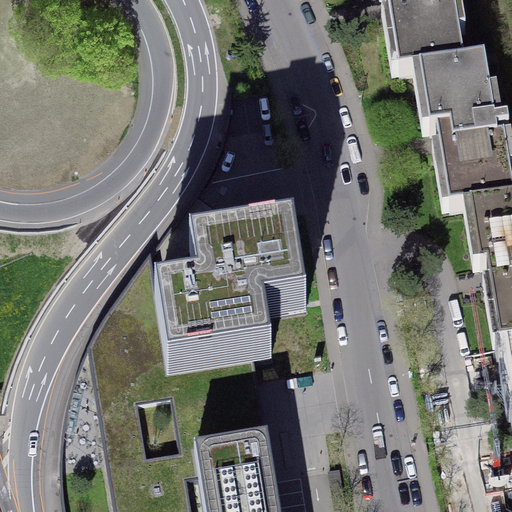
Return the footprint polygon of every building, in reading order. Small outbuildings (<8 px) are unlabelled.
[(420,76),(463,69),(453,7),(446,8),(445,3),(458,1),(458,0),(378,0),(379,3),(386,2),(387,7),(399,80),(420,76)] [(449,215),(470,212),(511,205),(511,194),(504,143),(496,144),(496,138),(509,136),(507,128),(494,130),(484,66),(463,69),(420,76),(430,138),(437,137),(438,143),(449,215)] [(0,115),(0,152),(25,153),(27,117),(0,115)] [(507,350),(511,349),(511,205),(470,212),(480,274),(487,273),(488,278),(500,351),(507,350)] [(278,511),(268,443),(256,445),(250,406),(243,367),(271,362),(264,321),(306,314),(293,237),(189,254),(196,295),(157,301),(150,259),(104,323),(87,354),(112,511),(278,511)]
